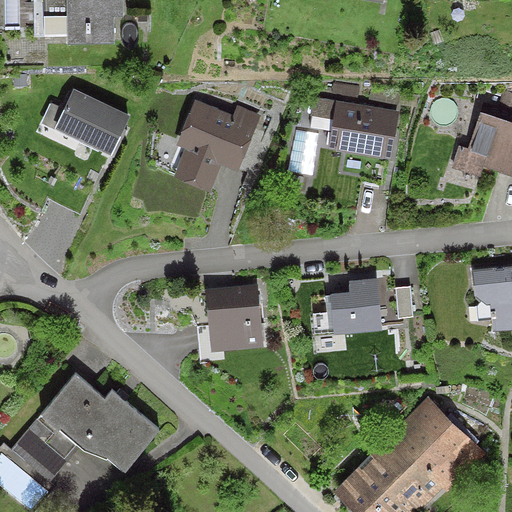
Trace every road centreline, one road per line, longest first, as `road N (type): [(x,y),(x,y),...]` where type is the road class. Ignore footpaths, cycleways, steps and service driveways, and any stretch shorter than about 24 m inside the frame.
road 1 (residential): [(89,310),(114,278),(142,267),(511,232)]
road 2 (residential): [(89,310),(304,511)]
